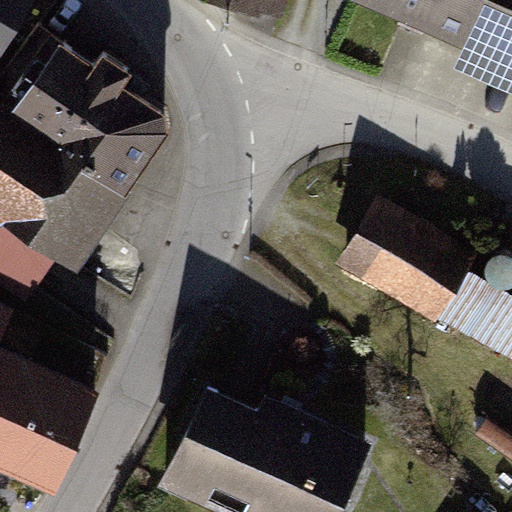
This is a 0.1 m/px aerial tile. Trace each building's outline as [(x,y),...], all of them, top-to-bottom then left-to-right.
[(0,0),(0,38),(19,0),(0,0)] [(239,0),(277,10),(279,0),(239,0)] [(511,0),(359,0),(473,46),(465,63),(511,82),(511,0)] [(24,111),(0,96),(0,278),(35,301),(68,251),(46,236),(90,168),(134,196),(182,121),(128,87),(137,73),(110,56),(102,67),(67,44),(24,111)] [(487,248),(383,188),(337,266),(511,367),(511,282),(478,263),(487,248)] [(23,315),(0,305),(0,467),(49,487),(94,375),(11,342),(23,315)] [(266,406),(208,380),(161,486),(217,511),(349,511),(382,441),(272,392),(266,406)]
